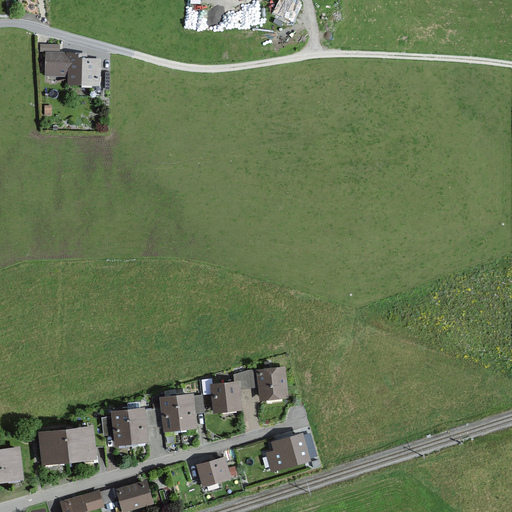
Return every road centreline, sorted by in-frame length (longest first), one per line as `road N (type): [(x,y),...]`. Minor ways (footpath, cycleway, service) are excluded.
road 1 (track): [(164,63),(212,69),(387,52),(511,64)]
road 2 (residential): [(0,507),(295,423)]
road 3 (residential): [(0,23),(31,24),(164,63)]
